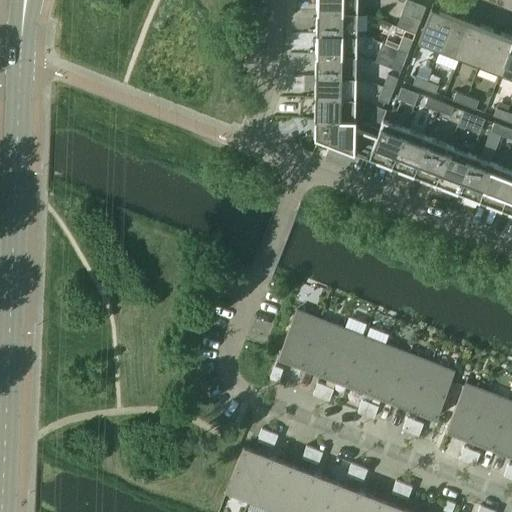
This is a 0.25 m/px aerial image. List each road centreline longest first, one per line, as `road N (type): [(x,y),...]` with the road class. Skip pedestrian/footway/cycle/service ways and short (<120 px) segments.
road 1 (residential): [(511,498),(234,386),(226,369),(301,166)]
road 2 (tertiary): [(1,511),(20,62)]
road 3 (residential): [(301,166),(511,244)]
road 4 (residential): [(249,145),(267,90),(278,0)]
